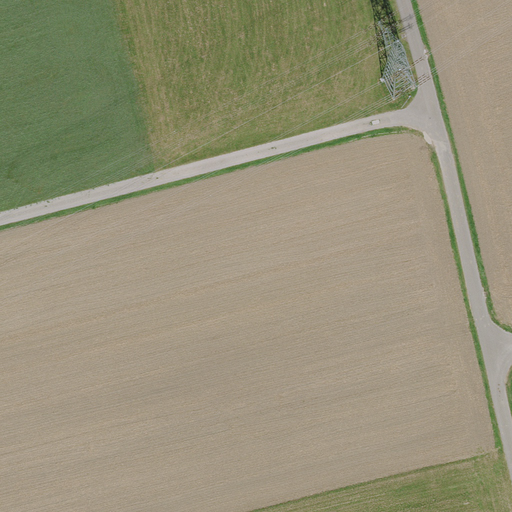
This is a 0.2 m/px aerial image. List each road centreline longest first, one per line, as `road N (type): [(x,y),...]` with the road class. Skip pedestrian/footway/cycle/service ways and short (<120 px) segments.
road 1 (unclassified): [(511,436),(402,0)]
road 2 (track): [(0,221),(433,111)]
